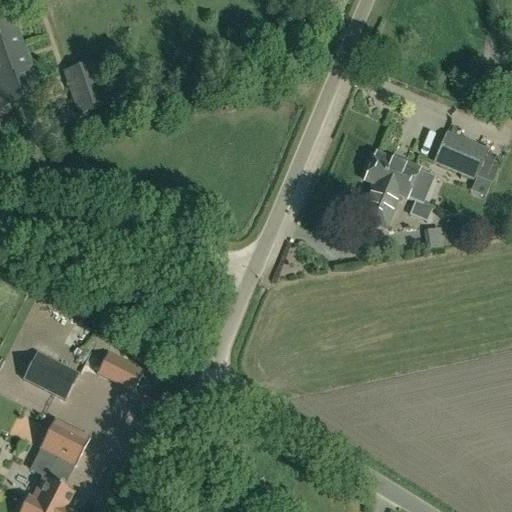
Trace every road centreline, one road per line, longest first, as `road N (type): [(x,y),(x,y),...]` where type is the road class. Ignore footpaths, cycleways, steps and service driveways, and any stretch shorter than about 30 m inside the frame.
road 1 (unclassified): [(255,277),(368,0)]
road 2 (unclassified): [(255,277),(148,238),(0,220)]
road 3 (unclassified): [(418,511),(207,380)]
road 4 (unclassified): [(153,511),(207,380)]
